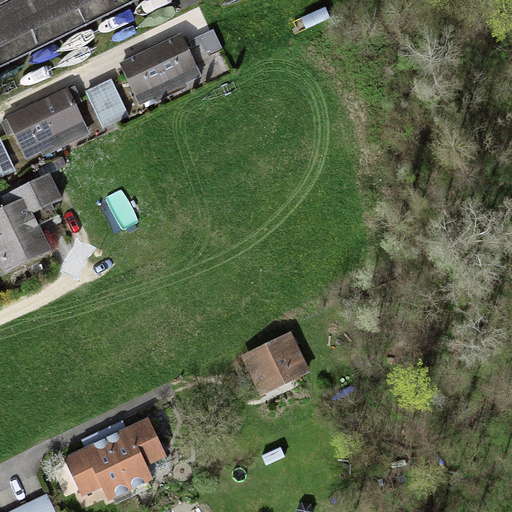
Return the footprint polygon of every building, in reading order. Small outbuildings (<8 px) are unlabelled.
[(0,0),(0,65),(141,0),(0,0)] [(152,52),(169,89),(200,74),(183,37),(152,52)] [(169,89),(152,52),(124,65),(141,102),(169,89)] [(114,82),(89,94),(106,130),(132,118),(114,82)] [(38,106),(56,145),(89,130),(70,91),(38,106)] [(56,145),(38,106),(10,119),(28,158),(56,145)] [(1,137),(0,136),(0,180),(18,172),(1,137)] [(22,196),(0,206),(0,262),(3,270),(48,249),(32,215),(58,203),(45,174),(17,186),(22,196)] [(294,332),(243,356),(262,395),(313,372),(294,332)] [(108,440),(132,490),(159,477),(154,466),(170,458),(152,419),(108,440)] [(132,490),(108,440),(69,458),(88,497),(106,489),(111,500),(132,490)] [(31,503),(35,511),(55,511),(48,496),(31,503)]
